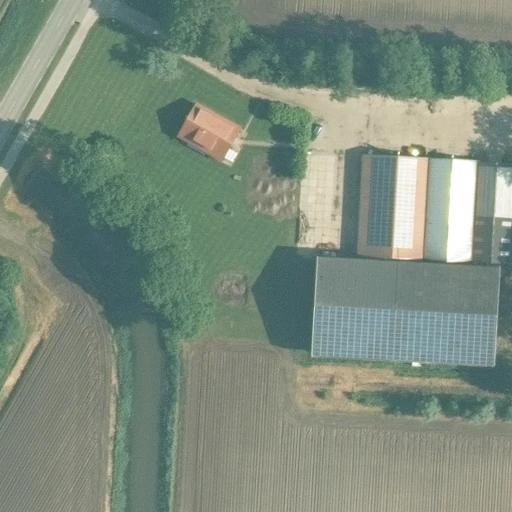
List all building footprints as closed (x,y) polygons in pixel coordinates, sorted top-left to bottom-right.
[(221,161),(239,129),(196,105),(178,137),(221,161)] [(293,149),(298,162),(306,159),(312,176),(322,173),(310,142),(293,149)] [(363,157),(357,256),(417,260),(420,260),(426,160),(363,157)] [(475,163),(426,160),(420,260),(469,263),(475,163)] [(511,165),(475,163),(469,263),(511,265),(511,165)] [(357,256),(357,264),(318,262),(313,353),(411,358),(417,268),(417,260),(357,256)] [(417,268),(411,358),(489,364),(495,273),(417,268)]
